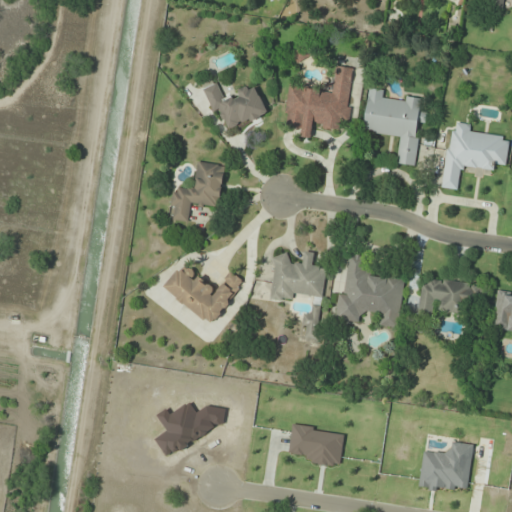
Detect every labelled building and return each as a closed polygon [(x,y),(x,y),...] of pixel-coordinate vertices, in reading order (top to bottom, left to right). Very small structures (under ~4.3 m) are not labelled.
[(504,0),(489,0),(488,7),(503,10),(504,0)] [(291,52),(297,63),(311,55),(305,44),(291,52)] [(354,68),(335,66),(332,91),(289,87),(284,130),(313,133),(313,127),(340,129),(340,122),(349,123),(354,68)] [(224,100),(214,76),(200,81),(214,114),(221,111),(229,130),(268,114),(255,84),(238,92),(239,94),(224,100)] [(364,132),(400,136),(397,164),(415,166),(420,123),(426,124),(427,112),(420,111),(421,98),(406,97),(406,102),(386,100),(387,91),(369,88),(364,132)] [(443,188),(460,190),(462,169),(495,172),(496,164),(507,166),(509,137),(470,134),(471,125),(450,123),(443,188)] [(226,166),(196,162),(192,191),(173,188),(168,219),(189,222),(191,203),(220,208),(226,166)] [(271,300),(293,302),(293,294),(313,296),(312,315),(294,313),(293,323),(307,324),(306,338),(319,339),(325,267),(314,266),(315,253),(304,252),(303,264),(289,263),(290,257),(275,256),(271,300)] [(336,321),(360,322),(361,313),(380,315),(379,326),(401,327),(404,277),(367,275),(368,257),(348,256),(345,294),(338,293),(336,321)] [(163,288),(211,326),(245,283),(230,272),(216,290),(183,263),(163,288)] [(419,306),(480,315),(484,286),(423,277),(419,306)] [(511,291),(496,291),(493,330),(511,331),(511,291)]
